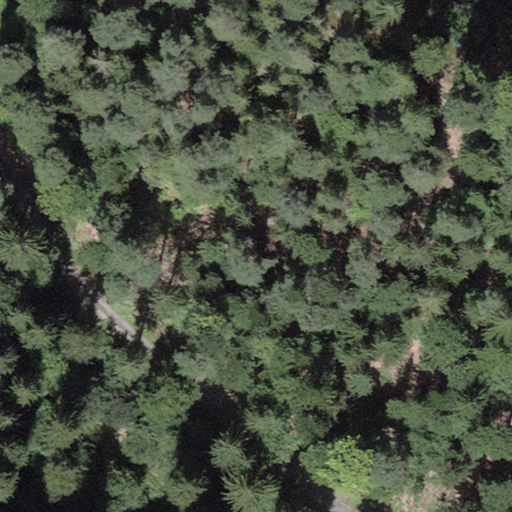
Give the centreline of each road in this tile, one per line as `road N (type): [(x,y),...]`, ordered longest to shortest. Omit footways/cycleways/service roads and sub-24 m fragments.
road 1 (track): [(347,511),(227,425),(60,268),(0,162)]
road 2 (track): [(0,347),(194,511)]
